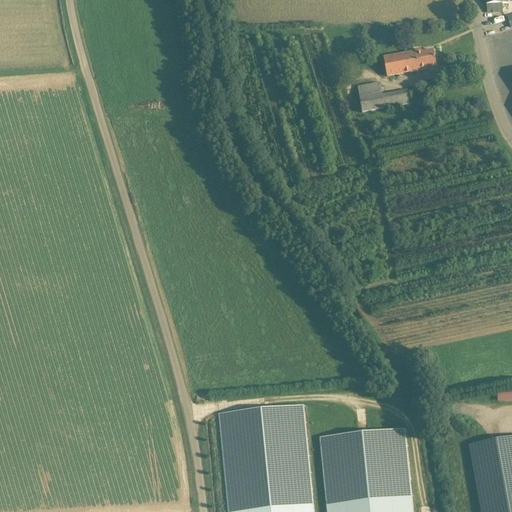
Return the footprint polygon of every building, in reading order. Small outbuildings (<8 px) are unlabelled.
[(503,12),(509,12),(509,11),(511,10),(511,7),(511,1),(508,2),(508,0),(485,0),(486,5),(487,5),(487,13),(503,12)] [(236,17),(227,17),(227,26),(235,26),(236,17)] [(436,66),(433,51),(421,53),(421,51),(383,58),(387,77),(427,70),(427,68),(436,66)] [(407,91),(383,95),(381,85),(378,85),(377,83),(357,87),(359,97),(362,114),(385,109),(409,104),(407,91)] [(511,392),(500,393),(500,401),(511,400),(511,392)] [(258,431),(267,436),(268,447),(270,446),(276,450),(279,446),(284,445),(292,430),(307,429),(306,407),(219,412),(228,417),(232,417),(240,421),(245,421),(250,423),(248,427),(257,432),(258,431)] [(416,511),(408,429),(319,437),(326,511),(341,510),(341,511),(416,511)] [(483,511),(511,511),(511,438),(471,445),(483,511)] [(277,451),(269,451),(269,455),(272,455),(272,460),(277,459),(277,451)] [(315,511),(315,493),(304,494),(304,492),(285,492),(287,499),(276,499),(276,493),(273,494),(265,494),(266,497),(265,497),(273,497),(273,500),(267,500),(264,501),(262,494),(262,509),(240,510),(238,505),(235,506),(235,500),(229,502),(229,511),(315,511)]
